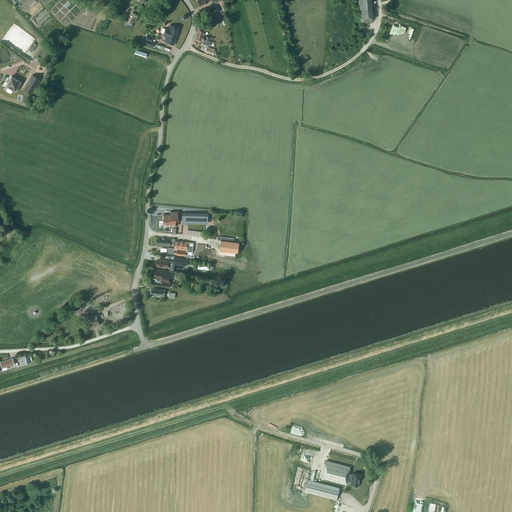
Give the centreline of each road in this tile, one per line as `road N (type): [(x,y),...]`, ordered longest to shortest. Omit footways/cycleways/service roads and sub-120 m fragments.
road 1 (unclassified): [(138,325),(144,347),(511,234)]
road 2 (residential): [(138,325),(135,288),(166,78),(194,20),(185,0)]
road 3 (track): [(380,5),(361,51),(311,78),(227,64),(185,45)]
road 4 (unclassified): [(365,511),(376,477),(370,459),(274,431)]
road 5 (residential): [(138,325),(63,348),(0,351)]
